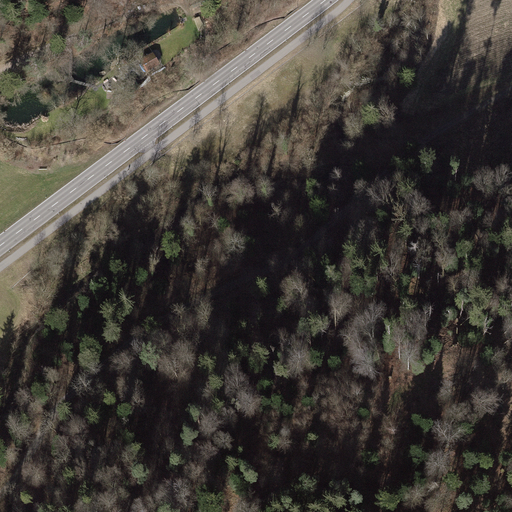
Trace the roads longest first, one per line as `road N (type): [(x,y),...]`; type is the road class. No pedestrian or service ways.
road 1 (track): [(0,495),(63,400),(162,316),(292,257),(482,88),(511,71)]
road 2 (tertiary): [(0,246),(326,0)]
road 3 (track): [(360,511),(348,499),(299,490),(247,511)]
